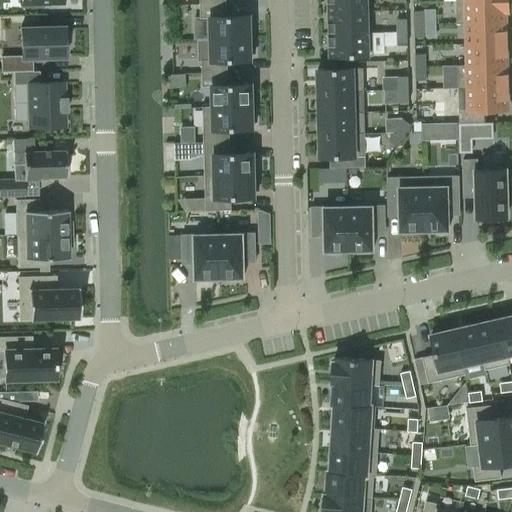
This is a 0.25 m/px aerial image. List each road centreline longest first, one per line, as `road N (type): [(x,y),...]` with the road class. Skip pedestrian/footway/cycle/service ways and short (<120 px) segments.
road 1 (residential): [(111,365),(101,0)]
road 2 (residential): [(288,323),(279,0)]
road 3 (residential): [(288,323),(511,269)]
road 4 (residential): [(111,365),(288,323)]
road 5 (residential): [(60,503),(85,396),(111,365)]
